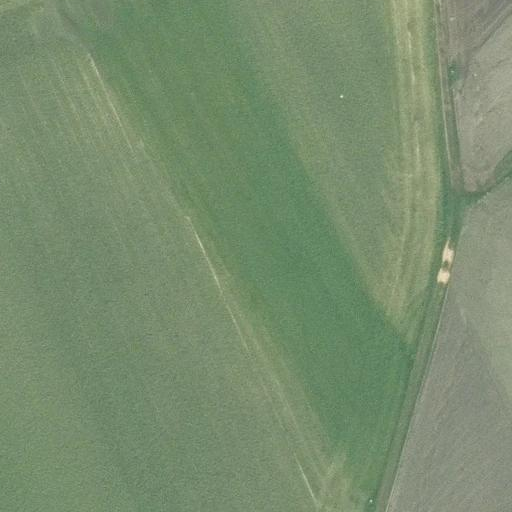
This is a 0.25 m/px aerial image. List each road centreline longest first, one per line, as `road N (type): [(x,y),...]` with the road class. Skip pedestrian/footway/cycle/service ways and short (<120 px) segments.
road 1 (track): [(378,511),(454,208)]
road 2 (track): [(454,208),(438,0)]
